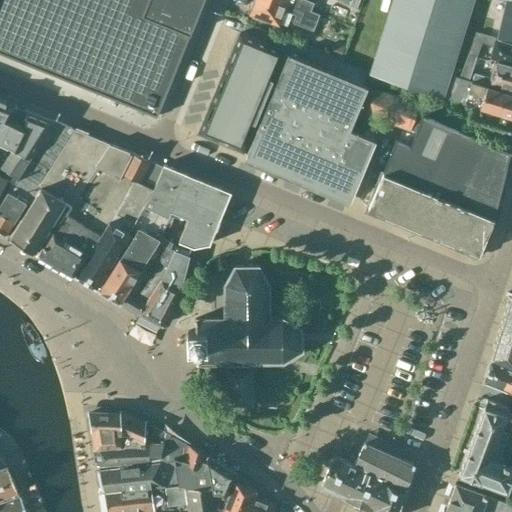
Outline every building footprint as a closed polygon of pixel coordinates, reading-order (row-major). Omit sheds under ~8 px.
[(0,0),(0,53),(156,116),(201,0),(0,0)] [(309,10),(282,0),(254,0),(254,1),(251,2),(249,8),(250,11),(249,14),(278,25),(283,11),(295,15),(292,23),(312,30),(318,15),(309,11),(309,10)] [(282,0),(309,10),(313,2),(307,0),(282,0)] [(391,0),(369,73),(442,95),(450,69),(471,0),(391,0)] [(496,38),(511,42),(511,0),(510,0),(504,0),(503,6),(496,38)] [(467,51),(477,54),(480,43),(492,46),(489,56),(511,63),(511,42),(496,38),(474,31),(467,51)] [(242,151),(283,51),(239,33),(197,133),(242,151)] [(477,54),(467,51),(461,71),(469,73),(474,59),(475,60),(477,54)] [(366,86),(340,75),(287,54),(246,153),(351,197),(374,140),(349,129),(366,86)] [(511,93),(511,65),(493,59),(488,78),(473,73),(471,80),(511,93)] [(455,70),(450,69),(442,95),(511,117),(511,94),(453,76),(455,70)] [(409,128),(418,107),(375,90),(366,111),(409,128)] [(0,137),(16,105),(0,98),(0,137)] [(52,119),(16,105),(0,139),(0,140),(28,157),(52,119)] [(511,120),(471,108),(467,120),(466,128),(511,141),(511,140),(511,120)] [(421,114),(413,134),(401,130),(397,140),(384,135),(377,151),(389,156),(367,207),(478,253),(493,217),(509,150),(421,114)] [(38,183),(73,128),(53,120),(0,202),(0,231),(5,235),(37,185),(37,184),(38,183)] [(106,220),(107,221),(108,220),(128,232),(136,220),(150,187),(139,182),(149,160),(130,151),(108,143),(74,128),(37,185),(39,186),(63,200),(70,204),(66,211),(64,209),(37,253),(73,274),(98,233),(106,220)] [(28,157),(0,140),(0,188),(2,185),(6,187),(11,173),(16,177),(28,157)] [(162,166),(149,160),(139,182),(150,187),(152,188),(162,166)] [(168,210),(180,216),(186,218),(178,241),(191,245),(191,246),(207,243),(208,244),(229,191),(163,164),(162,166),(152,188),(151,191),(172,200),(168,210)] [(63,200),(39,186),(8,237),(33,251),(63,200)] [(169,241),(180,216),(168,210),(172,200),(151,191),(152,188),(150,187),(136,220),(140,223),(98,289),(118,301),(141,266),(142,267),(149,255),(160,237),(169,241)] [(108,220),(107,221),(74,275),(95,287),(128,232),(108,220)] [(167,246),(169,241),(160,237),(149,255),(142,267),(119,301),(138,312),(140,313),(160,277),(173,249),(167,246)] [(188,255),(173,249),(160,277),(140,313),(161,324),(180,288),(188,255)] [(300,350),(300,348),(300,328),(299,327),(280,317),(268,317),(267,283),(258,266),(256,265),(235,265),(233,267),(224,283),(224,318),(194,318),(195,331),(187,331),(187,339),(187,350),(195,350),(195,362),(226,361),(227,403),(252,403),(252,361),(282,361),(300,350)] [(511,298),(510,298),(491,357),(511,366),(511,298)] [(511,370),(490,361),(484,378),(486,384),(487,384),(506,392),(506,391),(511,393),(511,370)] [(508,407),(486,399),(458,474),(480,482),(480,481),(506,491),(511,474),(511,412),(507,410),(508,407)] [(159,457),(165,431),(148,423),(121,412),(93,411),(88,416),(91,429),(92,429),(95,447),(97,465),(148,459),(148,454),(159,457)] [(367,433),(363,441),(352,463),(333,455),(320,485),(378,511),(395,511),(412,463),(402,459),(406,450),(367,433)] [(180,466),(182,467),(183,467),(184,471),(201,482),(203,478),(202,478),(207,462),(204,461),(205,454),(187,443),(180,466)] [(216,491),(228,492),(233,480),(235,473),(206,455),(212,490),(216,491)] [(165,483),(165,484),(185,480),(184,471),(183,467),(182,467),(180,467),(179,460),(98,470),(103,491),(165,483)] [(0,467),(0,497),(17,490),(6,465),(0,467)] [(230,493),(228,492),(216,491),(219,510),(223,511),(222,511),(244,511),(251,496),(254,489),(234,481),(230,493)] [(151,511),(167,510),(165,484),(165,483),(103,491),(106,511),(151,511)] [(167,505),(186,503),(184,483),(165,486),(167,505)] [(454,483),(447,504),(470,511),(511,511),(511,503),(485,494),(486,494),(454,483)] [(187,510),(215,508),(213,495),(208,495),(208,487),(186,486),(187,510)] [(0,511),(25,511),(19,496),(0,503),(0,511)] [(271,511),(274,505),(251,496),(244,511),(271,511)]
